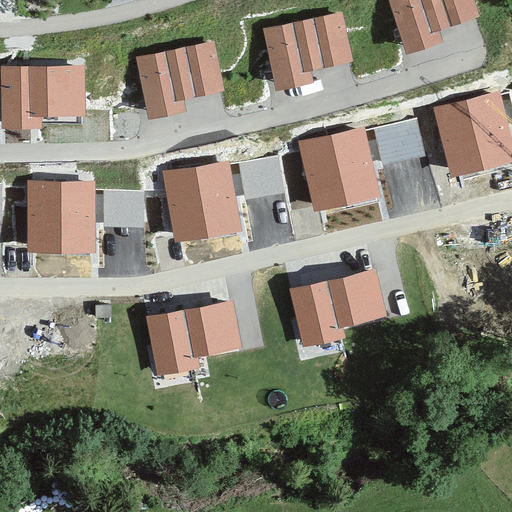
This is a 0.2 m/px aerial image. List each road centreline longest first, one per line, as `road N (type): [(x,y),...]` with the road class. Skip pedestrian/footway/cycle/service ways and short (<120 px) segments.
road 1 (residential): [(0,287),(128,286),(511,197)]
road 2 (residential): [(0,155),(168,144),(469,62)]
road 3 (residential): [(0,29),(80,23),(174,0)]
